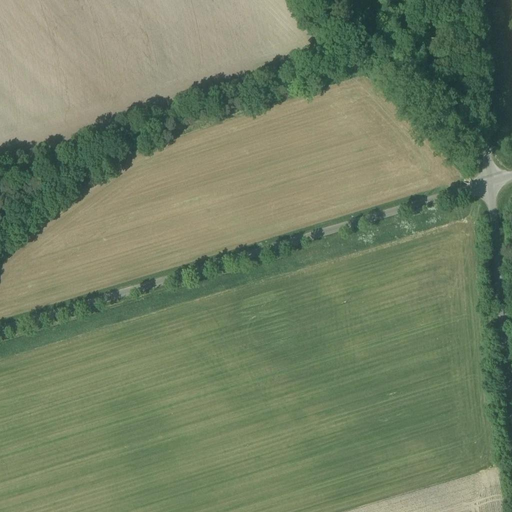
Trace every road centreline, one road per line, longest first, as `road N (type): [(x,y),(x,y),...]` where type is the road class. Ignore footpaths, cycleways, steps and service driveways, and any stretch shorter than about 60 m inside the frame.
road 1 (unclassified): [(493,184),(0,334)]
road 2 (unclassified): [(511,394),(493,184)]
road 3 (unclassified): [(474,0),(493,184)]
